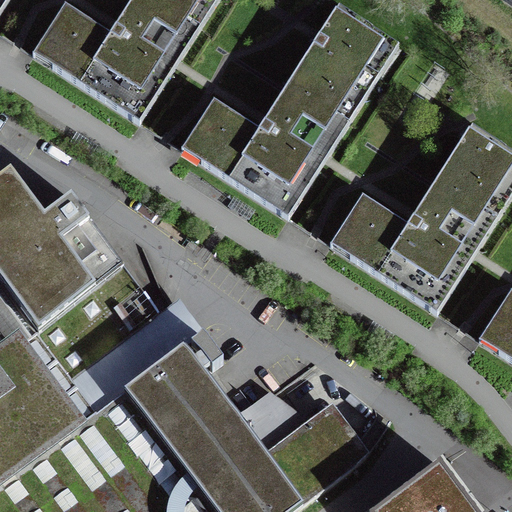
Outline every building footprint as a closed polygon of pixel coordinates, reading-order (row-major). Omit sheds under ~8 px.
[(190,24),(151,0),(135,0),(118,26),(111,38),(65,8),(33,57),(33,58),(132,122),(133,120),(172,61),(193,26),(190,24)] [(151,0),(190,24),(193,26),(210,0),(151,0)] [(340,121),(342,122),(389,49),(355,27),(358,22),(339,10),(329,25),(320,39),(289,88),(340,121)] [(340,121),(289,88),(267,122),(260,133),(213,104),(182,152),(181,153),(281,217),(282,216),(321,156),(342,122),(340,121)] [(490,217),(491,217),(511,184),(511,161),(497,152),(500,147),(472,129),(469,135),(463,144),(438,183),(490,217)] [(0,511),(300,511),(351,474),(366,458),(332,413),(304,434),(267,406),(242,427),(205,378),(208,375),(225,362),(218,353),(216,350),(212,345),(208,339),(187,354),(186,353),(100,416),(89,400),(75,382),(161,319),(88,222),(85,219),(76,207),(71,200),(58,210),(44,220),(10,175),(0,182),(0,511)] [(490,217),(438,183),(416,217),(409,228),(362,199),(331,248),(330,249),(430,312),(469,251),(491,217),(490,217)] [(511,294),(480,343),(479,344),(511,365),(511,294)] [(161,319),(75,382),(89,400),(100,416),(186,353),(187,354),(208,339),(209,338),(183,303),(161,319)] [(441,468),(381,511),(473,511),(453,485),(441,468)]
